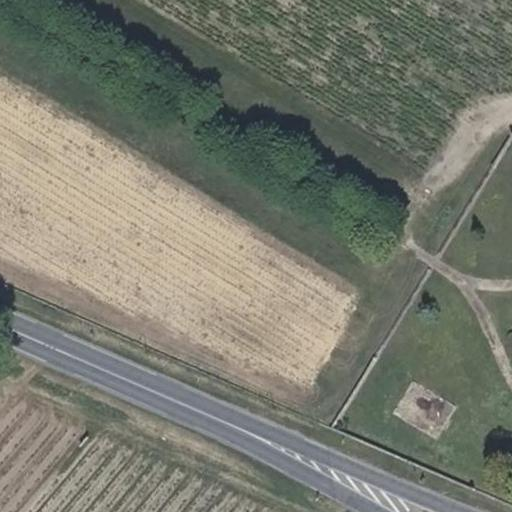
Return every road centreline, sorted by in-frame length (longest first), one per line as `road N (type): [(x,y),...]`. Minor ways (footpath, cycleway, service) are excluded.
road 1 (primary): [(0,323),(294,454)]
road 2 (primary): [(456,511),(294,454)]
